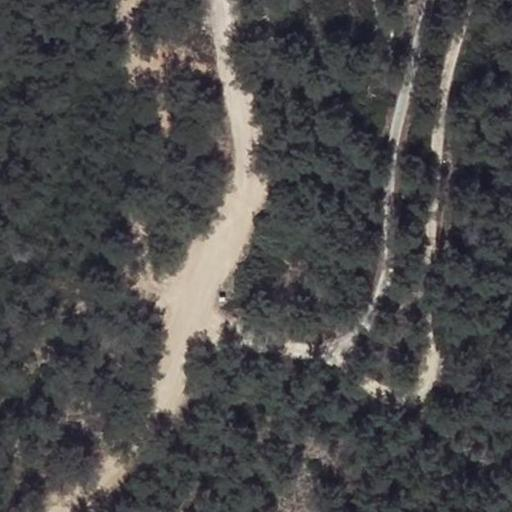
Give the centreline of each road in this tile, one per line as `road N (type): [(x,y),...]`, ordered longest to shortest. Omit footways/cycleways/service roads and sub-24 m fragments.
road 1 (track): [(62,511),(123,463),(163,409),(181,333),(238,218),(246,170),(225,0)]
road 2 (track): [(469,0),(441,121),(429,403),(401,408),(322,354)]
road 3 (track): [(322,354),(376,299),(398,113),(432,0)]
road 4 (track): [(198,302),(180,268),(165,51),(148,0)]
road 5 (track): [(198,302),(284,351),(322,354)]
